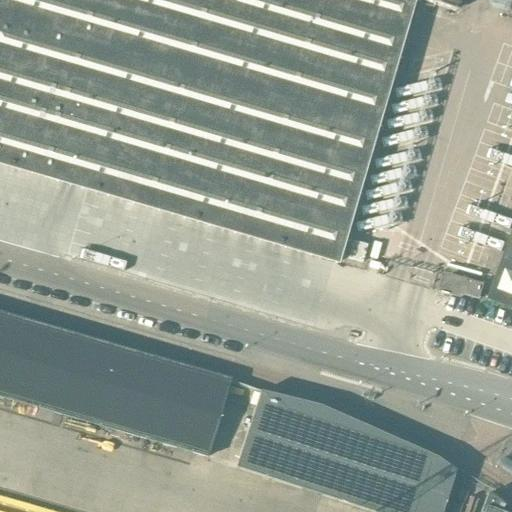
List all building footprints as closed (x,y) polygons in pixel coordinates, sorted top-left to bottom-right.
[(0,0),(0,166),(336,264),(341,247),(409,11),(412,1),(433,6),(454,13),(458,0),(0,0)] [(511,238),(489,302),(511,310),(511,238)] [(484,285),(449,275),(448,280),(445,291),(479,301),(484,285)] [(0,398),(206,459),(228,381),(0,314),(0,398)] [(318,408),(259,393),(234,469),(366,511),(441,511),(454,473),(436,460),(318,408)] [(501,511),(503,508),(504,507),(492,497),(486,495),(480,511),(501,511)]
